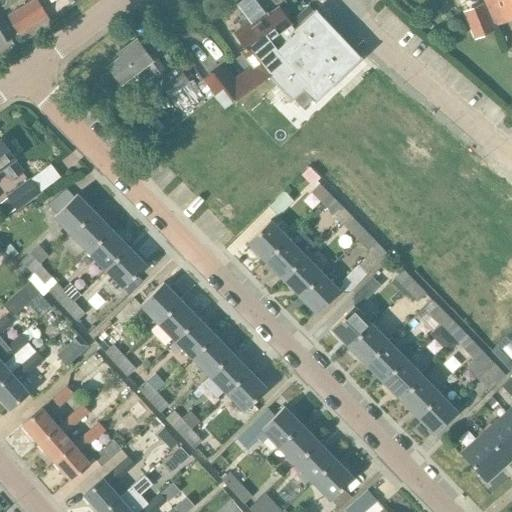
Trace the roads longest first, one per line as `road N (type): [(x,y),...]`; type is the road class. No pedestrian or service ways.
road 1 (residential): [(446,511),(22,73)]
road 2 (residential): [(511,153),(357,19),(346,0)]
